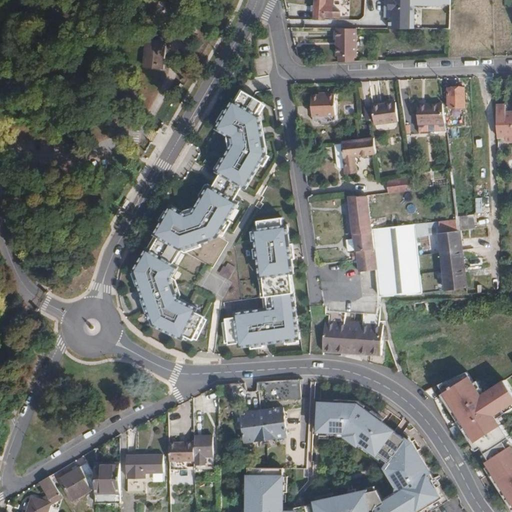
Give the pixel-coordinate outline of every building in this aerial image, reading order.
[(325,5),(325,0),(315,0),(314,17),(324,18),(324,16),(341,17),(341,12),(333,11),(333,5),(325,5)] [(410,30),(410,0),(389,0),(389,29),(410,30)] [(355,28),(334,28),(335,56),(337,56),(353,55),(355,55),(355,28)] [(146,40),(144,65),(162,67),(164,41),(146,40)] [(447,88),(448,98),(448,107),(463,107),(463,88),(447,88)] [(233,98),(216,127),(227,134),(229,148),(216,170),(220,173),(242,186),(246,188),(266,153),(259,114),(256,112),(263,101),(241,89),(234,99),(233,98)] [(342,95),(318,95),(318,115),(342,114),(342,95)] [(505,99),(495,99),(497,132),(511,131),(511,106),(505,107),(505,99)] [(420,123),(444,120),(442,100),(417,103),(420,123)] [(395,103),(388,103),(371,103),(372,122),(396,122),(396,103),(395,103)] [(422,134),(446,130),(444,120),(420,123),(422,134)] [(300,137),(302,147),(317,145),(315,136),(300,137)] [(374,137),(341,141),(346,179),(357,178),(355,161),(378,158),(374,137)] [(220,173),(212,185),(234,198),(242,186),(220,173)] [(413,175),(387,179),(388,191),(415,188),(413,179),(413,175)] [(212,185),(209,183),(195,205),(182,210),(171,204),(154,234),(158,236),(149,250),(145,248),(132,269),(152,324),(182,338),(184,334),(193,338),(204,315),(196,311),(198,307),(178,297),(170,277),(176,264),(172,262),(180,249),(218,236),(238,201),(234,198),(212,185)] [(367,194),(347,194),(352,237),(354,249),(357,272),(375,271),(378,296),(386,294),(422,292),(418,251),(395,253),(376,255),(374,249),(367,194)] [(258,228),(253,228),(260,277),(263,277),(267,307),(234,311),(234,316),(225,317),(228,343),(238,342),(239,346),(299,338),(290,273),(293,272),(287,224),(282,224),(282,217),(257,220),(258,228)] [(391,225),(395,253),(418,251),(441,248),(439,231),(437,219),(391,225)] [(460,228),(439,231),(441,248),(446,289),(468,286),(460,228)] [(346,251),(354,249),(352,237),(345,237),(346,251)] [(227,262),(225,266),(223,265),(218,272),(228,278),(235,266),(227,262)] [(435,298),(424,300),(426,311),(439,309),(435,299),(435,298)] [(424,300),(413,301),(415,310),(412,310),(412,313),(415,313),(426,311),(424,300)] [(413,301),(402,302),(403,311),(412,310),(415,310),(413,301)] [(402,302),(387,304),(388,313),(403,311),(402,302)] [(384,324),(324,319),(321,350),(381,355),(384,325),(384,324)] [(444,392),(477,441),(502,425),(497,415),(511,403),(511,387),(505,378),(483,393),(472,374),(444,392)] [(299,379),(264,382),(265,401),(300,398),(299,379)] [(230,383),(217,385),(217,393),(230,392),(230,383)] [(334,403),(319,403),(317,435),(345,436),(363,448),(362,449),(374,458),(393,431),(381,422),(383,419),(357,401),(334,399),(334,403)] [(240,413),(244,442),(287,436),(283,407),(240,413)] [(399,435),(393,431),(374,458),(380,462),(399,435)] [(283,468),(247,468),(247,484),(247,493),(247,509),(247,511),(418,511),(428,506),(439,500),(443,497),(436,487),(431,480),(433,478),(407,436),(402,432),(399,435),(380,462),(386,466),(385,468),(396,486),(395,491),(382,499),(376,489),(367,491),(367,490),(318,501),(318,502),(289,510),(289,511),(283,511),(283,468)] [(212,437),(194,438),(195,441),(195,461),(195,465),(203,465),(204,463),(204,456),(212,456),(212,437)] [(195,441),(170,441),(170,461),(195,461),(195,441)] [(511,447),(488,462),(511,498),(511,447)] [(127,472),(127,478),(146,477),(146,472),(163,472),(163,454),(125,455),(126,471),(127,472)] [(86,462),(59,478),(72,500),(90,489),(84,479),(93,473),(86,462)] [(107,464),(94,464),(95,491),(120,491),(119,462),(108,462),(107,464)] [(49,475),(39,481),(50,498),(59,492),(49,475)] [(146,477),(127,478),(128,493),(146,493),(146,477)] [(95,491),(95,502),(120,502),(120,491),(95,491)] [(59,492),(50,498),(52,502),(62,495),(59,492)] [(25,502),(21,511),(47,511),(51,502),(31,496),(29,503),(25,502)] [(431,510),(441,503),(439,500),(428,506),(431,510)]
